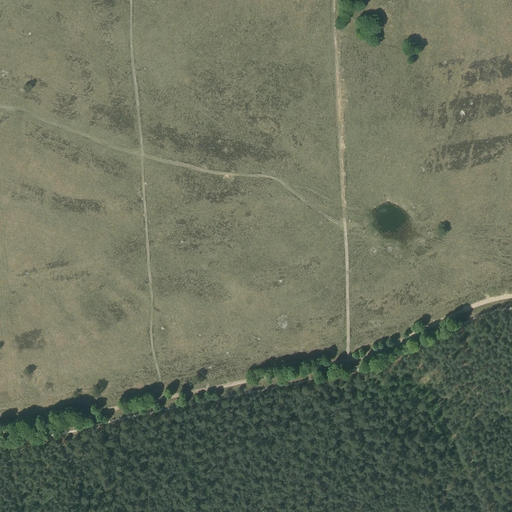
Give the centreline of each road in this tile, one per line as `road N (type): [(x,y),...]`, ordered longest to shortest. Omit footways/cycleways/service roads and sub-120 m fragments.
road 1 (track): [(162,399),(356,358),(412,335)]
road 2 (track): [(141,156),(149,331),(162,399)]
road 3 (track): [(344,227),(334,0)]
road 4 (track): [(344,227),(275,179),(141,156)]
road 5 (track): [(0,433),(162,399)]
road 6 (track): [(130,0),(141,156)]
road 7 (track): [(141,156),(0,106)]
road 8 (track): [(348,360),(344,227)]
